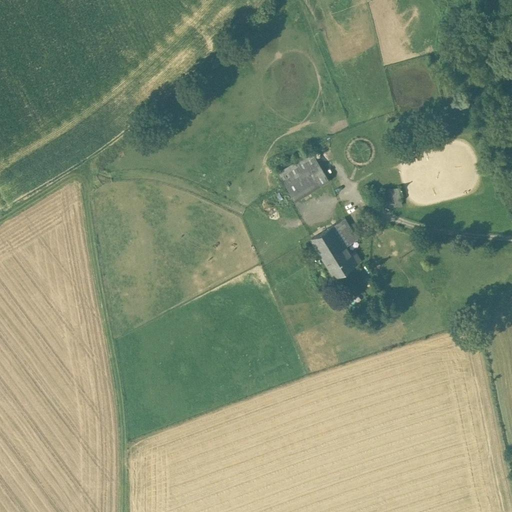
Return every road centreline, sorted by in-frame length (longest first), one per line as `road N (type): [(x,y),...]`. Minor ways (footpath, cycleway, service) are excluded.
road 1 (track): [(0,224),(84,173),(120,389),(124,511)]
road 2 (track): [(84,173),(169,172),(292,220)]
